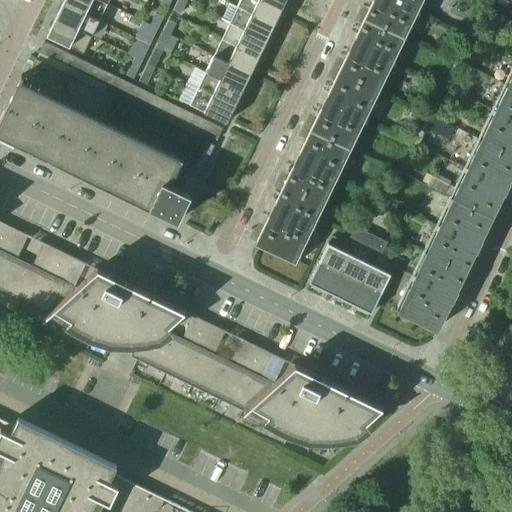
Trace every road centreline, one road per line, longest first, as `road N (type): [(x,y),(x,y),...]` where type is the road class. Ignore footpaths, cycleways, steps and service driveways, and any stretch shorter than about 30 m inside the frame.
road 1 (residential): [(209,272),(341,0)]
road 2 (residential): [(260,511),(0,382)]
road 3 (tertiary): [(435,383),(209,272)]
road 4 (tertiary): [(209,272),(0,170)]
road 5 (residential): [(435,383),(511,222)]
